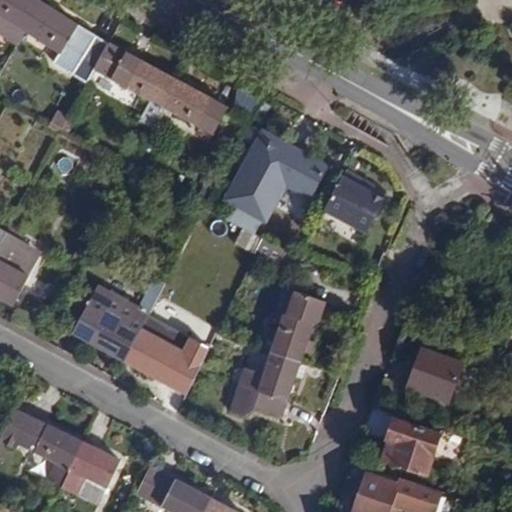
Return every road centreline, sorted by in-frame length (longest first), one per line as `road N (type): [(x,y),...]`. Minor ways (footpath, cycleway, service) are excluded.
road 1 (residential): [(311,504),(0,337)]
road 2 (primary): [(214,14),(511,186)]
road 3 (primary): [(511,156),(214,14)]
road 4 (residential): [(311,504),(421,216)]
